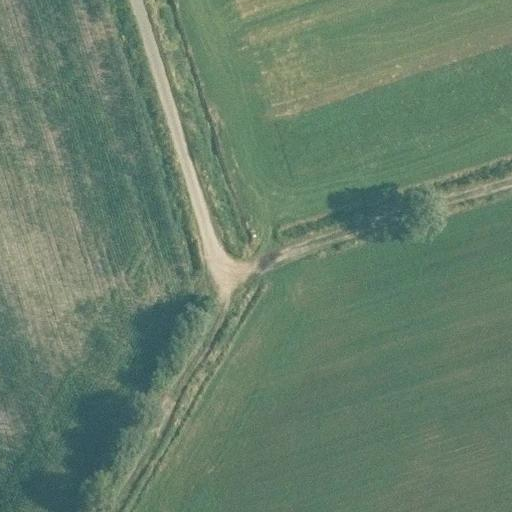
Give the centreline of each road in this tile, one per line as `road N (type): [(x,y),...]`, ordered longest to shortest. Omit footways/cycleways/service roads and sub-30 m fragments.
road 1 (track): [(102,511),(210,324),(220,275),(511,183)]
road 2 (unclassified): [(220,275),(136,0)]
